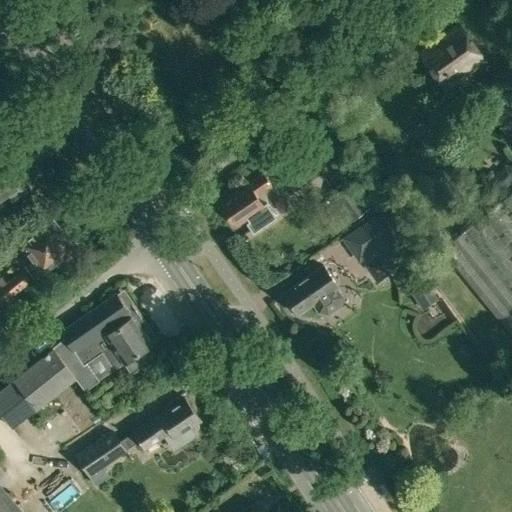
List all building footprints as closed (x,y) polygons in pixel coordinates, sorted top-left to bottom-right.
[(418,52),(444,90),(485,62),(459,24),(418,52)] [(491,117),(507,136),(511,131),(511,100),(507,105),(506,103),(491,117)] [(0,198),(7,194),(11,200),(24,191),(20,185),(23,183),(3,153),(0,155),(0,198)] [(494,181),(498,186),(506,187),(511,181),(511,168),(511,167),(504,166),(495,174),(494,181)] [(264,173),(219,202),(234,224),(263,206),(256,195),(271,185),(264,173)] [(318,205),(337,231),(345,225),(369,208),(350,182),(326,199),(327,199),(318,205)] [(511,190),(441,249),(511,335),(511,190)] [(378,248),(398,277),(417,264),(397,235),(398,234),(381,210),(342,237),(359,262),(378,248)] [(25,266),(34,278),(55,262),(60,268),(73,259),(68,252),(70,250),(48,222),(20,244),(33,260),(25,266)] [(296,312),(298,314),(313,303),(319,311),(327,312),(339,304),(340,296),(335,288),(339,285),(324,263),(283,292),(290,302),(287,305),(291,311),(296,312)] [(401,277),(423,309),(439,298),(418,266),(401,277)] [(0,276),(0,305),(28,284),(18,271),(5,281),(1,276),(0,276)] [(54,348),(0,392),(0,413),(11,427),(74,376),(85,390),(99,380),(98,379),(114,368),(122,362),(124,364),(151,344),(116,293),(61,331),(66,337),(53,347),(54,348)] [(165,409),(133,430),(133,431),(139,440),(144,447),(165,434),(174,448),(194,435),(189,427),(200,419),(185,396),(173,404),(171,401),(163,406),(165,409)] [(113,429),(74,455),(89,476),(94,484),(108,475),(102,467),(127,451),(120,440),(113,429)] [(0,511),(23,511),(0,483),(0,511)]
